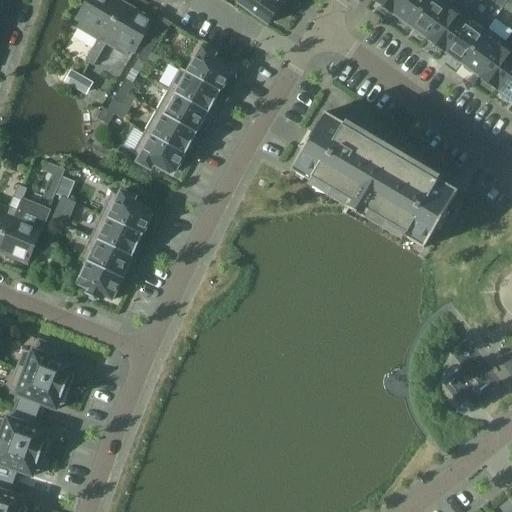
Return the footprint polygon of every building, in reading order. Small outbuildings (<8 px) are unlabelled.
[(124,4),(117,0),(87,0),(76,20),(81,23),(78,28),(98,39),(102,42),(124,4)] [(280,7),(270,0),(232,0),(267,25),(272,18),(275,17),(280,11),(279,8),(280,7)] [(374,0),(374,1),(381,6),(381,9),(388,14),(391,13),(392,14),(402,0),(374,0)] [(402,0),(392,14),(398,19),(399,22),(405,26),(408,26),(410,27),(429,0),(402,0)] [(447,0),(429,0),(410,27),(416,31),(416,34),(422,39),(426,38),(427,40),(453,4),(447,0)] [(153,21),(124,4),(102,42),(106,45),(126,56),(129,51),(134,54),(153,21)] [(453,4),(427,40),(433,44),(434,47),(440,52),(443,51),(444,52),(470,17),(453,4)] [(470,17),(444,52),(451,57),(451,60),(457,64),(460,64),(462,65),(488,29),(470,17)] [(488,29),(462,65),(463,66),(464,69),(470,73),(473,73),(479,78),(505,42),(488,29)] [(143,49),(151,53),(157,43),(150,38),(143,49)] [(98,39),(91,50),(100,56),(106,45),(102,42),(98,39)] [(511,47),(505,42),(479,78),(481,79),(481,82),(487,86),(490,86),(497,90),(511,69),(511,47)] [(213,59),(216,54),(202,47),(187,73),(180,69),(220,92),(230,74),(229,68),(213,59)] [(151,53),(143,49),(137,59),(145,63),(151,53)] [(93,67),(100,56),(91,50),(85,62),(93,67)] [(137,59),(132,69),(139,73),(145,64),(144,64),(145,63),(137,59)] [(220,92),(180,69),(168,90),(208,113),(220,92)] [(511,69),(497,90),(498,91),(499,94),(505,99),(508,98),(511,101),(511,69)] [(70,70),(64,83),(75,89),(82,76),(70,70)] [(82,76),(75,89),(86,95),(93,83),(82,76)] [(119,90),(127,94),(133,84),(125,80),(119,90)] [(127,94),(119,90),(113,100),(120,105),(127,94)] [(208,113),(168,90),(156,111),(197,134),(208,113)] [(101,121),(108,125),(114,115),(107,111),(101,121)] [(197,134),(156,111),(144,132),(185,155),(197,134)] [(438,180),(440,177),(346,121),(344,125),(325,113),(291,171),(312,183),(314,180),(316,181),(404,233),(402,236),(423,249),(457,192),(438,180)] [(185,155),(144,132),(132,154),(139,158),(136,163),(150,171),(153,166),(169,174),(175,173),(185,155)] [(50,165),(46,173),(52,176),(61,180),(65,171),(50,165)] [(13,197),(22,201),(27,189),(18,185),(13,197)] [(65,186),(61,197),(69,200),(73,189),(65,186)] [(111,193),(101,215),(143,235),(151,217),(149,211),(133,203),(135,198),(121,191),(118,196),(111,193)] [(8,209),(12,211),(17,213),(22,201),(13,197),(8,209)] [(56,208),(64,211),(69,200),(61,197),(56,208)] [(0,241),(12,211),(8,209),(0,205),(0,241)] [(12,211),(0,241),(0,253),(27,265),(41,229),(36,227),(38,222),(17,213),(12,211)] [(101,215),(90,237),(132,257),(143,235),(101,215)] [(55,234),(47,230),(43,242),(50,245),(55,234)] [(90,237),(80,259),(122,279),(132,257),(90,237)] [(46,256),(50,245),(43,242),(38,253),(46,256)] [(112,301),(122,279),(80,259),(80,260),(87,263),(77,285),(87,290),(85,295),(99,302),(101,296),(112,301)] [(71,372),(73,366),(61,361),(65,351),(39,341),(34,351),(32,350),(31,354),(23,351),(16,369),(69,390),(74,377),(71,372)] [(44,406),(56,411),(58,405),(63,403),(69,390),(16,369),(9,388),(17,391),(16,395),(17,396),(13,407),(40,417),(44,406)] [(48,432),(36,428),(40,417),(13,407),(8,418),(6,418),(5,421),(0,419),(0,440),(44,456),(49,442),(46,437),(48,432)] [(35,471),(40,469),(44,456),(0,440),(0,478),(16,484),(20,472),(33,477),(35,471)] [(26,498),(13,495),(16,484),(0,478),(0,511),(25,511),(26,509),(24,504),(26,498)]
